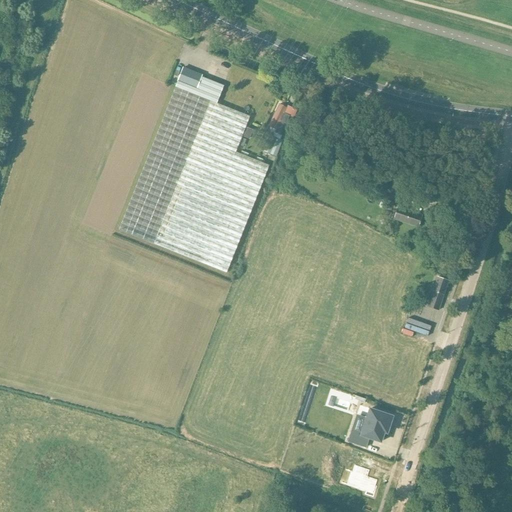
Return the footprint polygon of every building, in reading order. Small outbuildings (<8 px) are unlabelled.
[(226,273),(269,165),(236,152),(248,121),(250,116),(216,103),(224,85),(201,77),(202,75),(183,68),(118,230),(226,273)] [(283,127),(289,116),(293,118),(296,110),(287,106),(286,108),(279,105),(269,125),(276,128),(278,125),(283,127)] [(276,157),(282,140),(270,136),(263,153),(276,157)] [(392,210),(396,200),(389,198),(385,207),(392,210)] [(418,227),(422,215),(399,207),(395,218),(418,227)] [(448,281),(437,277),(427,306),(438,310),(448,281)] [(351,431),(348,441),(365,447),(368,438),(380,442),(384,432),(387,433),(389,425),(391,426),(394,415),(384,412),(383,413),(369,409),(361,435),(351,431)] [(342,446),(340,453),(347,456),(350,448),(342,446)] [(347,482),(374,491),(378,477),(368,474),(370,467),(355,462),(353,469),(352,468),(347,482)]
